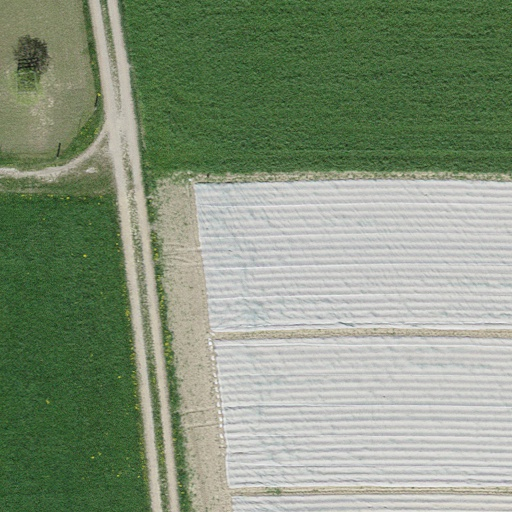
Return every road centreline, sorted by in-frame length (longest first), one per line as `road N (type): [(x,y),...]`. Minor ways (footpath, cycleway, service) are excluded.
road 1 (track): [(165,511),(101,0)]
road 2 (track): [(126,175),(0,174)]
